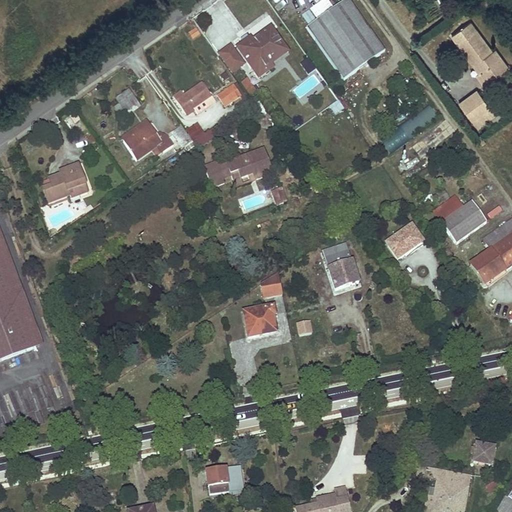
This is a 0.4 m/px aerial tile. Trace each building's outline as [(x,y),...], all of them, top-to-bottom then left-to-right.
[(385,52),(347,0),(306,29),(343,81),(385,52)] [(493,51),(471,22),(452,36),(479,73),(476,75),(484,85),(496,76),(490,67),(499,60),(493,51)] [(196,28),(187,32),(191,40),(200,35),(196,28)] [(269,62),(286,49),(271,28),(252,41),(250,38),(243,43),(244,45),(238,49),(253,70),(259,65),(265,74),(273,68),(271,65),(269,62)] [(244,64),(230,46),(219,54),(232,73),(244,64)] [(271,65),(288,53),(286,49),(269,62),(271,65)] [(508,68),(495,49),(493,51),(499,60),(490,67),(496,76),(508,68)] [(307,58),(300,63),(308,73),(315,68),(307,58)] [(265,74),(259,65),(253,70),(259,78),(265,74)] [(252,99),(258,95),(248,79),(242,82),(252,99)] [(244,95),(237,83),(233,86),(240,97),(244,95)] [(211,97),(205,89),(202,84),(184,97),(181,92),(173,98),(185,115),(193,110),(211,97)] [(225,107),(240,97),(233,86),(217,96),(225,107)] [(496,116),(477,90),(459,103),(477,129),(496,116)] [(140,107),(129,91),(116,100),(120,106),(115,109),(122,119),(140,107)] [(250,102),(248,98),(246,98),(244,95),(240,97),(243,101),(241,102),(244,106),(250,102)] [(198,116),(215,103),(211,97),(193,110),(198,116)] [(266,109),(260,100),(249,108),(255,116),(266,109)] [(329,105),(334,114),(343,109),(338,100),(329,105)] [(409,140),(437,117),(427,105),(399,129),(409,140)] [(156,136),(147,122),(122,139),(123,142),(146,128),(153,138),(156,136)] [(193,142),(204,134),(198,124),(186,133),(193,142)] [(191,142),(187,135),(180,126),(172,133),(183,148),(191,142)] [(160,134),(156,136),(153,138),(146,128),(123,142),(136,161),(152,151),(159,146),(163,153),(173,147),(167,138),(160,134)] [(399,128),(383,136),(391,151),(407,143),(399,128)] [(163,153),(159,146),(152,151),(157,157),(163,153)] [(273,174),(264,150),(226,164),(226,165),(230,177),(232,181),(239,179),(240,180),(247,177),(248,180),(253,178),(254,180),(256,180),(257,180),(273,174)] [(218,168),(217,163),(204,168),(212,189),(224,184),(223,180),(218,168)] [(230,177),(226,165),(218,168),(223,180),(230,177)] [(88,193),(78,166),(60,173),(61,176),(49,181),(52,188),(43,191),(48,204),(69,197),(70,200),(88,193)] [(240,180),(239,179),(232,181),(235,189),(242,186),(240,180)] [(287,203),(281,189),(272,193),(277,207),(287,203)] [(448,199),(443,191),(434,197),(439,205),(448,199)] [(456,246),(486,223),(471,202),(462,209),(454,198),(433,213),(456,246)] [(505,272),(511,266),(511,220),(484,241),(490,251),(470,266),(484,286),(505,272)] [(418,249),(424,245),(411,227),(398,236),(394,240),(386,245),(397,260),(413,250),(414,252),(418,249)] [(57,235),(55,232),(53,231),(48,233),(50,239),(57,235)] [(358,284),(346,245),(323,252),(335,291),(358,284)] [(108,266),(114,261),(109,255),(103,260),(108,266)] [(0,362),(33,350),(0,261),(0,362)] [(486,288),(506,274),(505,272),(484,286),(486,288)] [(282,294),(278,273),(261,285),(264,298),(282,294)] [(275,331),(273,316),(275,316),(273,307),(243,314),(248,339),(262,336),(261,334),(275,331)] [(311,321),(296,322),(297,336),(312,335),(311,321)] [(490,466),(494,449),(476,446),(476,449),(475,455),(473,463),(490,466)] [(243,495),(240,468),(206,473),(209,496),(228,494),(229,497),(231,497),(232,505),(242,504),(241,495),(243,495)] [(438,485),(440,473),(429,471),(438,485)] [(461,511),(468,478),(440,473),(438,485),(437,490),(429,488),(425,511),(431,511),(461,511)] [(498,488),(493,479),(485,484),(490,493),(498,488)] [(350,511),(345,489),(334,491),(335,493),(336,496),(331,497),(316,500),(317,505),(295,510),(295,511),(350,511)] [(500,511),(511,511),(511,501),(504,497),(497,510),(500,511)]
